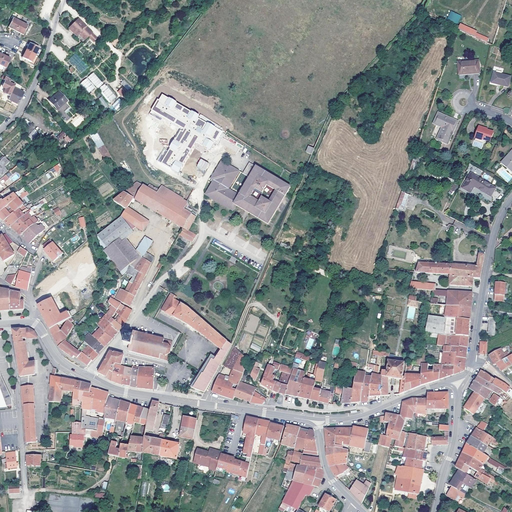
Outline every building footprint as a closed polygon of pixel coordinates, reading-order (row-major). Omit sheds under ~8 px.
[(450,11),(447,20),(458,23),(461,14),(450,11)] [(12,30),(16,31),(20,22),(13,19),(8,28),(12,30)] [(20,22),(16,31),(19,33),(23,35),(28,26),(20,22)] [(84,39),(87,36),(89,37),(93,33),(83,23),(80,26),(76,22),(69,29),(77,37),(79,35),(84,39)] [(477,32),(477,30),(460,23),(457,29),(487,41),(489,37),(477,32)] [(28,47),(26,51),(39,58),(43,50),(30,44),(28,47)] [(39,58),(26,51),(25,54),(23,58),(31,63),(31,64),(35,66),(39,58)] [(3,56),(0,61),(0,65),(3,67),(6,69),(11,60),(8,58),(3,56)] [(479,61),(458,63),(459,75),(480,73),(479,61)] [(93,72),(87,77),(97,89),(103,83),(93,72)] [(511,77),(494,73),(491,83),(508,88),(511,77)] [(3,94),(10,97),(15,86),(10,83),(11,80),(5,77),(4,80),(6,81),(2,88),(3,88),(5,89),(3,94)] [(80,82),(88,93),(95,88),(87,77),(80,82)] [(8,100),(8,101),(18,105),(24,93),(20,91),(22,87),(17,83),(15,86),(10,97),(8,100)] [(108,102),(116,98),(106,83),(99,88),(108,102)] [(121,87),(117,92),(124,97),(128,92),(121,87)] [(59,92),(48,100),(67,121),(71,118),(67,114),(72,109),(66,103),(68,102),(59,92)] [(157,161),(180,172),(194,142),(211,150),(221,129),(207,122),(209,118),(160,94),(150,114),(161,119),(162,117),(180,126),(168,150),(164,148),(157,161)] [(119,98),(112,105),(116,110),(123,103),(119,98)] [(439,115),(435,125),(443,128),(438,140),(447,144),(456,123),(439,115)] [(479,127),(475,138),(481,140),(482,138),(490,141),(493,133),(485,130),(485,129),(479,127)] [(312,155),(322,131),(316,129),(306,152),(312,155)] [(35,139),(38,135),(39,135),(34,130),(31,133),(30,134),(35,139)] [(54,132),(49,135),(55,143),(67,133),(66,131),(57,137),(54,132)] [(97,131),(90,134),(103,158),(109,155),(97,131)] [(71,134),(65,139),(68,144),(75,138),(71,134)] [(511,151),(501,164),(507,169),(509,167),(511,169),(511,151)] [(196,166),(205,171),(209,163),(201,158),(196,166)] [(222,161),(211,179),(214,181),(205,195),(233,211),(236,206),(238,207),(238,206),(260,218),(259,219),(266,224),(270,217),(272,218),(277,210),(275,209),(283,195),(285,196),(290,187),(249,163),(243,174),(249,178),(246,184),(247,185),(241,197),(239,196),(228,189),(239,172),(222,161)] [(476,188),(480,180),(471,174),(462,189),(470,194),(474,187),(476,188)] [(495,189),(480,180),(476,188),(490,197),(495,189)] [(133,199),(183,229),(191,215),(192,214),(184,210),(179,207),(183,200),(183,199),(161,187),(159,191),(149,185),(148,188),(137,182),(130,188),(113,201),(126,210),(122,217),(136,227),(143,232),(149,222),(128,208),(133,199)] [(454,183),(448,192),(452,195),(458,186),(454,183)] [(246,184),(239,196),(241,197),(247,185),(246,184)] [(21,189),(17,192),(20,196),(22,199),(23,198),(26,196),(27,196),(21,189)] [(401,192),(399,200),(406,203),(409,195),(401,192)] [(2,201),(0,203),(0,213),(17,198),(14,194),(13,194),(4,201),(3,202),(2,201)] [(277,210),(285,196),(283,195),(275,209),(277,210)] [(26,196),(23,198),(29,205),(32,203),(26,196)] [(17,198),(0,213),(0,217),(1,219),(4,222),(24,206),(17,198)] [(186,202),(183,200),(179,207),(184,210),(188,203),(186,202)] [(406,203),(399,200),(397,205),(404,208),(406,203)] [(26,207),(28,206),(27,204),(24,206),(4,222),(7,224),(10,228),(11,228),(29,211),(26,207)] [(238,207),(259,219),(260,218),(238,206),(238,207)] [(44,213),(40,207),(37,208),(34,210),(38,216),(44,213)] [(56,216),(61,213),(58,207),(53,210),(56,216)] [(34,216),(31,212),(30,210),(29,211),(11,228),(13,230),(16,232),(33,217),(34,216)] [(183,229),(179,235),(192,243),(196,236),(187,230),(191,222),(193,223),(195,217),(191,215),(183,229)] [(33,217),(16,232),(18,234),(20,236),(29,244),(40,235),(44,231),(40,226),(37,228),(35,225),(38,223),(33,217)] [(122,217),(97,236),(107,248),(104,251),(120,273),(140,257),(127,239),(134,233),(132,230),(136,227),(122,217)] [(0,250),(8,246),(13,243),(5,234),(0,237),(0,250)] [(145,238),(137,251),(140,253),(148,241),(145,238)] [(50,241),(43,247),(46,250),(44,251),(54,262),(62,254),(50,241)] [(14,255),(8,246),(0,250),(0,255),(4,262),(14,255)] [(28,252),(21,248),(18,252),(25,257),(28,252)] [(450,265),(449,275),(449,277),(480,278),(480,276),(482,265),(485,253),(480,252),(477,267),(450,265)] [(146,253),(143,258),(151,264),(154,257),(146,253)] [(126,292),(121,289),(116,299),(130,307),(151,264),(143,258),(135,270),(130,266),(126,273),(134,277),(126,292)] [(449,275),(450,265),(419,264),(416,273),(449,275)] [(28,289),(32,270),(22,268),(20,272),(16,288),(28,291),(28,289)] [(8,276),(5,282),(10,285),(11,285),(16,275),(8,276)] [(480,278),(449,277),(449,286),(472,287),(473,279),(480,279),(480,278)] [(411,283),(410,289),(433,291),(435,291),(435,285),(411,283)] [(505,283),(496,283),(494,301),(504,301),(505,283)] [(0,289),(0,287),(0,311),(3,311),(6,311),(10,311),(10,291),(0,289)] [(10,291),(10,311),(18,310),(24,310),(24,309),(24,303),(24,302),(21,302),(21,294),(12,291),(10,291)] [(472,293),(448,292),(448,297),(447,300),(446,306),(471,308),(471,302),(472,293)] [(231,345),(187,307),(174,299),(175,296),(171,294),(161,310),(191,327),(195,330),(206,338),(222,351),(216,359),(211,356),(200,374),(198,377),(198,378),(191,388),(205,393),(221,362),(229,349),(231,345)] [(115,298),(111,296),(110,299),(111,299),(109,303),(111,305),(113,306),(117,310),(121,304),(116,302),(113,301),(115,298)] [(68,312),(61,316),(52,299),(38,306),(39,310),(47,324),(50,330),(60,324),(70,318),(71,318),(68,312)] [(121,304),(117,310),(115,313),(127,321),(129,317),(132,311),(121,304)] [(106,316),(98,325),(99,326),(103,330),(109,322),(115,313),(117,310),(113,306),(110,310),(106,316)] [(471,308),(446,306),(445,318),(458,320),(470,320),(470,316),(471,308)] [(127,321),(115,313),(109,322),(119,332),(125,323),(127,321)] [(90,318),(87,315),(79,324),(73,331),(74,332),(76,334),(90,318)] [(445,318),(428,316),(425,333),(438,335),(468,338),(469,330),(470,320),(458,320),(445,318)] [(60,324),(50,330),(55,341),(59,348),(66,342),(67,341),(67,340),(74,326),(71,323),(73,321),(71,319),(68,321),(62,331),(60,330),(59,327),(61,326),(60,324)] [(119,332),(109,322),(103,330),(113,339),(115,337),(119,332)] [(93,337),(104,347),(109,343),(113,339),(103,330),(99,326),(95,331),(97,333),(93,337)] [(23,340),(37,338),(34,332),(29,329),(27,329),(22,329),(13,330),(15,341),(16,344),(19,370),(20,377),(35,375),(35,371),(36,371),(35,362),(29,363),(26,342),(24,343),(23,340)] [(129,352),(130,352),(157,359),(163,360),(168,361),(173,342),(134,332),(133,337),(126,336),(125,340),(123,345),(130,346),(129,352)] [(92,335),(90,334),(83,341),(89,346),(98,354),(99,353),(104,347),(93,337),(92,335)] [(468,338),(438,335),(437,346),(444,347),(467,349),(467,344),(468,338)] [(66,342),(59,348),(73,358),(74,356),(76,357),(81,362),(87,366),(92,361),(92,362),(95,358),(99,355),(98,354),(89,346),(81,353),(66,342)] [(487,355),(487,342),(479,342),(479,355),(487,355)] [(467,349),(444,347),(443,354),(456,355),(455,358),(466,359),(466,354),(467,349)] [(234,348),(224,367),(232,371),(241,355),(234,348)] [(501,349),(489,356),(491,360),(494,365),(495,365),(506,359),(504,355),(501,349)] [(105,362),(99,373),(107,378),(110,372),(113,374),(115,365),(116,364),(121,365),(124,355),(110,352),(106,361),(105,362)] [(443,354),(440,353),(438,366),(454,366),(454,375),(456,374),(464,371),(466,359),(455,358),(456,355),(443,354)] [(230,399),(233,400),(234,397),(240,383),(245,370),(242,366),(245,358),(241,355),(232,371),(230,377),(227,376),(226,377),(225,380),(218,378),(217,380),(212,393),(214,394),(230,399)] [(506,359),(495,365),(497,367),(502,372),(511,364),(511,355),(511,356),(506,359)] [(292,376),(286,395),(291,396),(298,397),(303,379),(308,362),(301,359),(296,357),(294,362),(299,364),(299,365),(294,363),(292,368),(294,369),(292,376)] [(278,370),(280,364),(272,361),(271,361),(261,385),(270,390),(273,391),(276,383),(273,382),(275,377),(272,376),(274,369),(278,370)] [(405,381),(403,381),(402,380),(404,363),(388,361),(387,364),(386,371),(386,378),(387,378),(401,380),(400,393),(404,393),(405,381)] [(326,364),(320,362),(319,363),(316,377),(315,381),(322,383),(323,377),(326,366),(326,364)] [(259,364),(256,363),(251,376),(256,381),(261,370),(257,369),(259,364)] [(379,367),(368,364),(367,367),(373,369),(373,371),(375,372),(374,375),(372,374),(371,377),(369,397),(380,396),(381,386),(375,386),(377,376),(379,367)] [(126,368),(115,365),(113,374),(111,382),(113,382),(123,386),(123,385),(126,368)] [(279,371),(283,373),(292,376),(294,369),(292,368),(281,365),(279,371)] [(427,366),(421,365),(421,366),(421,375),(408,375),(404,375),(403,381),(405,381),(404,393),(407,391),(421,386),(426,384),(440,380),(440,371),(433,371),(433,366),(427,366)] [(438,366),(433,366),(433,371),(440,371),(440,380),(442,379),(454,375),(454,366),(438,366)] [(133,369),(126,368),(123,385),(129,386),(131,386),(131,387),(137,388),(139,370),(133,369)] [(139,368),(139,370),(137,388),(143,388),(147,389),(153,390),(154,379),(154,369),(139,368)] [(56,369),(54,369),(51,377),(49,402),(60,403),(61,391),(62,379),(54,377),(57,369),(56,369)] [(381,376),(377,376),(375,386),(381,386),(380,396),(388,396),(387,378),(386,378),(386,371),(382,371),(381,376)] [(479,374),(477,377),(492,385),(495,379),(481,371),(479,374)] [(365,376),(365,373),(356,372),(356,373),(353,390),(350,403),(358,403),(361,402),(365,376)] [(283,373),(279,384),(282,384),(279,394),(284,395),(286,395),(292,376),(283,373)] [(298,397),(304,399),(310,400),(313,388),(315,381),(316,377),(314,376),(309,375),(308,374),(307,380),(303,379),(298,397)] [(371,377),(365,376),(361,402),(363,402),(368,402),(369,397),(371,377)] [(495,394),(498,396),(501,391),(492,385),(477,377),(476,379),(474,381),(492,392),(495,394)] [(0,409),(8,408),(8,407),(11,406),(11,399),(12,398),(2,378),(0,378),(0,409)] [(74,392),(73,401),(79,401),(81,383),(75,382),(62,379),(61,391),(74,392)] [(495,379),(492,385),(501,391),(504,392),(508,396),(511,391),(511,390),(505,385),(503,384),(495,379)] [(472,386),(470,390),(474,393),(484,399),(486,401),(492,392),(474,381),(474,382),(472,386)] [(83,383),(81,383),(79,401),(73,401),(73,403),(79,404),(79,402),(83,403),(84,392),(89,393),(91,389),(92,386),(83,383)] [(240,383),(234,397),(244,400),(251,403),(254,392),(256,389),(240,383)] [(279,384),(276,383),(273,391),(279,394),(282,384),(279,384)] [(33,386),(22,387),(23,403),(34,403),(33,386)] [(353,390),(336,387),(335,393),(343,395),(342,404),(344,404),(350,403),(353,390)] [(321,390),(313,388),(310,400),(316,402),(328,404),(330,394),(320,392),(321,390)] [(104,422),(103,422),(108,397),(109,394),(101,392),(91,389),(89,393),(84,392),(83,403),(82,409),(82,424),(81,431),(86,431),(92,431),(102,433),(104,422)] [(251,403),(262,404),(263,403),(266,400),(254,392),(251,403)] [(484,399),(474,393),(469,401),(470,402),(465,410),(473,416),(484,399)] [(427,399),(426,415),(431,415),(432,410),(448,410),(448,394),(441,394),(427,394),(427,399)] [(495,394),(489,403),(494,407),(500,398),(498,396),(495,394)] [(103,422),(104,422),(111,424),(109,438),(112,439),(113,435),(116,421),(120,403),(121,401),(115,399),(108,397),(103,422)] [(399,416),(398,416),(391,439),(396,441),(395,447),(399,448),(402,449),(405,433),(401,433),(406,418),(411,420),(413,413),(415,414),(417,399),(413,399),(403,403),(402,405),(400,417),(399,416)] [(419,399),(417,399),(415,414),(415,417),(426,418),(426,415),(427,399),(419,399)] [(147,426),(146,431),(153,432),(159,403),(153,402),(150,411),(147,426)] [(23,406),(25,443),(27,443),(37,443),(34,403),(23,403),(23,406)] [(120,403),(116,421),(127,423),(131,406),(125,404),(120,403)] [(127,423),(126,424),(134,426),(135,423),(138,407),(136,406),(131,404),(131,406),(127,423)] [(138,407),(135,423),(140,424),(145,409),(138,407)] [(140,424),(147,426),(150,411),(146,409),(145,409),(140,424)] [(391,439),(398,416),(388,415),(386,414),(386,416),(380,418),(379,421),(389,424),(386,438),(383,437),(381,446),(388,448),(391,439)] [(160,429),(167,430),(170,416),(164,415),(160,429)] [(196,420),(184,418),(180,438),(192,440),(193,437),(196,420)] [(256,434),(260,420),(250,418),(250,420),(250,422),(247,421),(247,423),(244,437),(248,438),(253,440),(253,442),(247,441),(244,458),(248,459),(246,464),(235,462),(233,469),(230,468),(231,461),(232,459),(221,457),(217,468),(227,470),(227,472),(247,477),(251,457),(254,447),(255,441),(256,434)] [(260,420),(256,434),(263,435),(261,445),(265,446),(270,423),(265,422),(260,420)] [(483,431),(487,424),(481,420),(477,427),(483,431)] [(280,441),(284,427),(276,425),(275,425),(276,424),(270,423),(265,446),(263,455),(265,456),(271,439),(280,441)] [(286,428),(281,445),(292,449),(291,452),(288,451),(285,463),(290,464),(291,462),(294,452),(300,428),(293,427),(287,425),(286,428)] [(348,446),(348,447),(368,450),(369,443),(368,443),(366,442),(368,431),(367,430),(353,427),(352,429),(348,446)] [(300,428),(294,452),(297,453),(298,449),(303,450),(307,436),(308,436),(310,430),(305,429),(300,428)] [(471,437),(487,447),(490,442),(497,447),(500,442),(485,433),(477,428),(474,433),(471,437)] [(324,429),(326,449),(335,448),(336,429),(330,429),(324,429)] [(342,429),(336,429),(335,448),(342,449),(342,445),(348,446),(352,429),(350,429),(342,429)] [(307,436),(303,450),(303,454),(307,454),(318,456),(314,431),(310,430),(308,436),(307,436)] [(432,439),(431,446),(441,446),(448,446),(448,433),(444,433),(444,438),(432,439)] [(417,435),(416,435),(409,434),(405,449),(427,453),(428,446),(431,446),(432,439),(417,436),(417,435)] [(84,437),(72,436),(71,436),(71,446),(83,446),(84,437)] [(123,438),(117,436),(114,449),(120,450),(121,445),(123,438)] [(123,437),(123,438),(121,445),(129,446),(131,438),(123,437)] [(131,438),(129,446),(129,452),(136,453),(138,438),(131,437),(131,438)] [(487,447),(471,437),(469,440),(466,444),(483,454),(487,447)] [(145,439),(138,438),(136,453),(143,454),(145,439)] [(145,438),(145,439),(143,454),(159,457),(162,441),(145,438)] [(162,441),(159,457),(177,460),(180,445),(162,441)] [(462,453),(483,465),(485,462),(488,457),(483,454),(466,444),(464,449),(462,453)] [(129,446),(121,445),(120,450),(118,457),(126,459),(126,458),(127,452),(129,452),(129,446)] [(110,448),(109,456),(118,457),(120,450),(114,449),(110,448)] [(342,449),(335,448),(326,449),(326,452),(327,457),(347,457),(348,450),(342,449)] [(404,452),(403,458),(407,459),(425,462),(426,457),(427,453),(405,449),(402,449),(399,448),(398,451),(404,452)] [(221,457),(221,454),(211,451),(210,454),(201,452),(197,463),(211,467),(210,470),(216,472),(217,468),(221,457)] [(294,452),(291,462),(300,464),(302,457),(302,455),(297,453),(294,452)] [(8,465),(9,469),(17,468),(15,453),(6,454),(8,465)] [(457,465),(455,468),(459,471),(466,475),(469,468),(477,472),(474,478),(485,484),(487,481),(491,483),(494,478),(480,470),(483,465),(462,453),(461,457),(457,465)] [(41,456),(27,456),(27,459),(27,467),(40,467),(41,456)] [(300,464),(300,467),(322,470),(321,464),(320,459),(319,459),(307,458),(302,457),(300,464)] [(347,457),(327,457),(329,467),(335,478),(342,474),(348,468),(346,467),(347,457)] [(485,462),(495,467),(497,463),(488,457),(485,462)] [(406,463),(405,467),(423,471),(424,465),(425,462),(407,459),(406,463)] [(503,472),(506,468),(501,465),(497,463),(495,467),(503,472)] [(290,464),(289,468),(296,470),(295,474),(293,481),(297,482),(315,487),(318,488),(321,481),(324,475),(322,470),(300,467),(296,466),(290,464)] [(398,467),(397,467),(395,476),(397,477),(395,491),(419,496),(423,471),(405,467),(403,467),(402,468),(398,467)] [(459,471),(450,486),(452,487),(457,490),(459,487),(458,486),(461,482),(471,488),(475,481),(466,475),(459,471)] [(297,482),(293,481),(288,490),(292,492),(294,489),(297,482)] [(363,486),(356,481),(349,492),(357,499),(362,504),(371,485),(366,481),(363,486)] [(306,495),(309,497),(315,487),(297,482),(294,489),(306,495)] [(457,490),(452,487),(447,497),(456,503),(459,497),(463,499),(466,495),(457,490)] [(306,495),(294,489),(292,492),(286,505),(297,510),(306,495)] [(286,505),(292,492),(288,490),(282,502),(286,505)] [(325,495),(318,507),(327,511),(329,511),(336,501),(325,495)]
